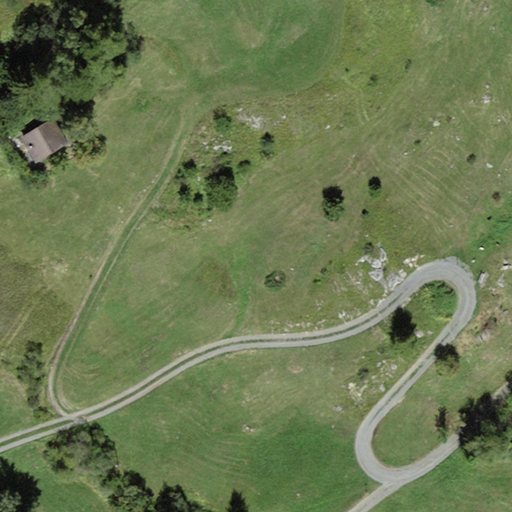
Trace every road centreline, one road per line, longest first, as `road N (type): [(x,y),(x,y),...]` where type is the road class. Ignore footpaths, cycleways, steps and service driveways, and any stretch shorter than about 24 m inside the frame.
road 1 (track): [(0,444),(116,402),(190,357),(226,345),(322,336),(371,317),(429,268),(454,269),(464,308),(363,436),(367,456),(397,479)]
road 2 (track): [(511,381),(442,454),(354,511)]
